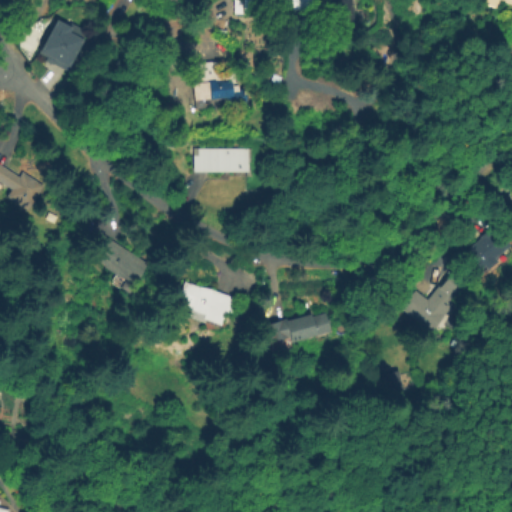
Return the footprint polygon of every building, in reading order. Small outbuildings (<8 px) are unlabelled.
[(261,0),(261,1),(260,1),(260,7),(256,7),(256,15),(233,15),(233,0),(261,0)] [(287,0),(288,10),(307,9),(307,0),(287,0)] [(351,3),(351,25),(338,24),(338,42),(324,41),(324,14),(309,14),(309,0),(348,0),(348,3),(351,3)] [(51,22),(63,30),(60,33),(74,41),(65,55),(52,47),(46,58),(34,50),(51,22)] [(218,61),(219,72),(236,70),(237,82),(239,82),(239,85),(245,85),(247,101),(224,103),(224,96),(195,98),(193,80),(201,79),(200,63),(218,61)] [(250,149),(250,172),(195,172),(195,149),(250,149)] [(0,163),(21,177),(24,172),(45,186),(29,211),(7,197),(12,190),(0,181),(0,163)] [(511,224),(502,214),(511,204),(511,224)] [(497,260),(487,268),(485,265),(479,270),(464,252),(482,237),(480,235),(493,225),(509,244),(494,257),(497,260)] [(149,263),(135,284),(126,278),(125,279),(106,267),(106,266),(92,257),(106,235),(149,263)] [(125,281),(120,289),(112,283),(117,275),(125,281)] [(187,282),(239,300),(234,315),(227,312),(222,325),(207,320),(205,324),(190,318),(193,310),(189,309),(189,310),(174,305),(179,289),(184,290),(187,282)] [(457,296),(444,312),(446,313),(432,331),(403,308),(417,290),(429,299),(441,284),(457,296)] [(326,312),(332,331),(291,343),(290,338),(269,344),(264,324),(287,318),(287,320),(311,313),(312,316),(326,312)] [(403,389),(387,394),(382,375),(398,371),(403,389)]
